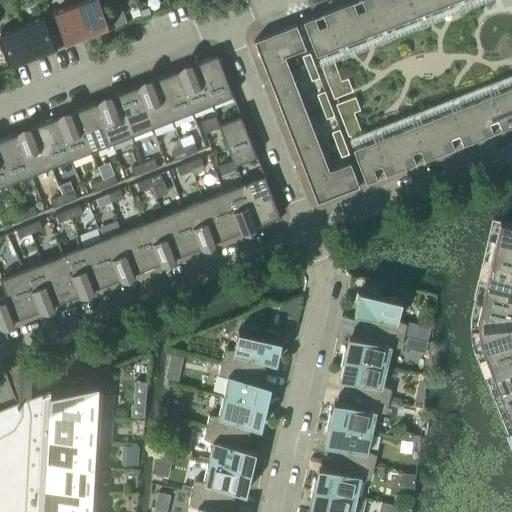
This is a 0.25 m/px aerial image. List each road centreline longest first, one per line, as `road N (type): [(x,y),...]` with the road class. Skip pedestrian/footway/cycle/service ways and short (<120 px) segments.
road 1 (residential): [(0,353),(312,231)]
road 2 (residential): [(280,511),(332,291),(312,231)]
road 3 (residential): [(0,113),(232,22)]
road 4 (residential): [(312,231),(232,22)]
road 5 (residential): [(312,231),(511,153)]
